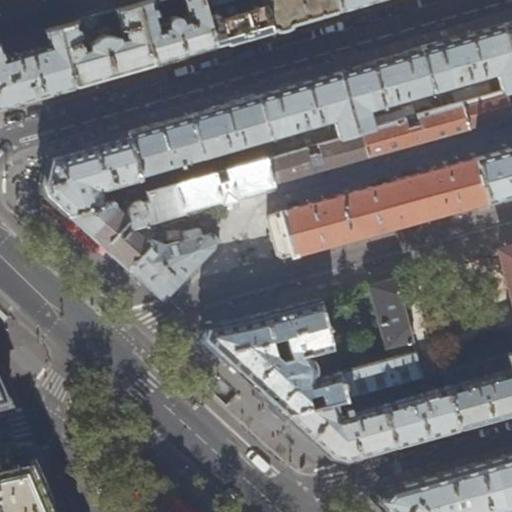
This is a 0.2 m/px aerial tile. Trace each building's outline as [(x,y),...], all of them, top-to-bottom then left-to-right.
[(0,0),(0,21),(30,13),(65,3),(64,0),(0,0)] [(152,63),(187,53),(215,45),(202,3),(200,0),(154,0),(136,5),(152,63)] [(262,0),(211,0),(202,3),(215,45),(245,37),(271,29),(262,0)] [(262,0),(271,29),(303,20),(337,10),(333,0),(262,0)] [(333,0),(337,10),(364,3),(373,0),(333,0)] [(95,16),(56,28),(74,86),(112,75),(152,63),(136,5),(116,11),(125,41),(121,41),(119,38),(110,36),(107,28),(98,31),(100,37),(92,47),(87,30),(92,29),(97,23),(95,16)] [(511,22),(501,25),(511,65),(511,22)] [(511,87),(511,65),(501,25),(462,36),(418,49),(430,90),(473,78),(475,83),(486,80),(484,75),(495,72),(501,91),(504,90),(511,87)] [(0,107),(35,97),(74,86),(56,28),(43,31),(47,46),(3,58),(0,45),(0,107)] [(6,42),(9,48),(25,43),(23,37),(6,42)] [(430,90),(418,49),(380,60),(337,72),(354,135),(361,133),(360,130),(373,127),(368,108),(380,105),(381,110),(392,107),(391,102),(430,90)] [(354,135),(337,72),(295,84),(256,95),(268,136),(312,124),(313,129),(324,126),(323,121),(333,118),(339,139),(354,135)] [(459,103),(466,128),(478,125),(511,116),(511,115),(511,87),(504,90),(501,91),(459,103)] [(225,104),(189,115),(200,155),(224,149),(226,153),(238,149),(237,145),(268,136),(256,95),(225,104)] [(414,143),(466,128),(459,103),(415,115),(418,126),(414,125),(411,126),(408,127),(406,129),(403,118),(373,127),(360,130),(361,133),(354,135),(339,139),(317,145),(319,153),(315,152),(312,153),(310,154),(308,156),(305,148),(264,159),(270,182),(315,170),(414,143)] [(206,173),(202,162),(200,155),(189,115),(141,128),(126,132),(143,191),(156,187),(206,173)] [(130,194),(143,191),(126,132),(88,143),(47,155),(41,184),(45,194),(52,200),(66,213),(106,202),(102,189),(126,182),(130,194)] [(511,146),(474,157),(486,201),(511,193),(511,146)] [(234,198),(233,194),(271,184),(270,182),(264,159),(263,156),(219,169),(221,175),(226,174),(227,177),(215,180),(212,171),(206,173),(156,187),(164,215),(183,210),(182,208),(219,198),(220,202),(226,200),(234,198)] [(392,226),(486,201),(474,157),(278,210),(278,212),(290,253),(290,254),(392,226)] [(217,158),(202,162),(206,173),(212,171),(219,169),(217,158)] [(156,187),(143,191),(130,194),(106,202),(66,213),(67,214),(99,243),(125,267),(148,243),(130,225),(165,216),(164,215),(156,187)] [(280,256),(290,253),(278,212),(269,215),(266,219),(275,253),(280,256)] [(190,269),(219,239),(212,232),(211,232),(210,231),(199,234),(197,229),(197,228),(196,227),(195,227),(194,228),(184,231),(183,232),(183,234),(184,239),(177,241),(176,236),(170,237),(171,242),(165,245),(152,239),(148,243),(125,267),(144,284),(160,300),(162,297),(189,270),(190,269)] [(511,245),(499,250),(511,302),(511,335),(457,351),(462,366),(507,354),(511,352),(511,245)] [(410,274),(395,278),(420,377),(436,373),(410,274)] [(388,357),(342,370),(338,371),(345,398),(377,389),(420,377),(395,278),(368,285),(388,357)] [(338,371),(342,370),(335,346),(331,346),(326,328),(319,298),(271,311),(250,317),(204,327),(201,337),(232,365),(247,380),(285,414),(345,398),(338,371)] [(330,327),(326,328),(331,346),(335,346),(330,327)] [(511,372),(507,354),(462,366),(442,372),(458,428),(485,421),(511,413),(511,372)] [(442,372),(436,373),(420,377),(377,389),(394,446),(420,439),(458,428),(442,372)] [(377,389),(345,398),(285,414),(313,440),(330,456),(345,459),(362,454),(394,446),(377,389)] [(0,413),(9,412),(0,391),(0,413)] [(490,511),(511,506),(511,454),(453,471),(389,489),(379,500),(391,511),(490,511)] [(0,511),(45,511),(46,511),(29,473),(0,479),(0,511)]
